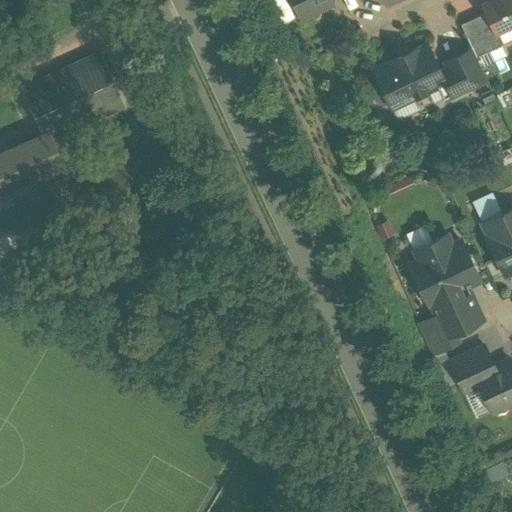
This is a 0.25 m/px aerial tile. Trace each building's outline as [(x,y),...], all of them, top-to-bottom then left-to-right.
[(292,0),(301,18),(331,3),(329,0),(292,0)] [(511,0),(494,0),(483,5),(487,13),(496,33),(498,33),(511,26),(511,0)] [(487,13),(461,25),(471,48),(476,57),(503,44),(498,33),(496,33),(487,13)] [(419,48),(418,46),(387,61),(388,63),(373,70),(380,86),(379,91),(384,93),(391,109),(413,98),(416,100),(427,94),(428,91),(437,87),(445,83),(437,65),(427,44),(419,48)] [(471,48),(437,65),(445,83),(437,87),(444,101),(487,81),(476,57),(471,48)] [(103,59),(25,94),(43,134),(49,131),(121,99),(103,59)] [(43,134),(0,153),(0,190),(39,173),(56,211),(80,200),(49,131),(43,134)] [(147,155),(106,173),(119,203),(160,185),(147,155)] [(511,207),(481,222),(487,234),(485,235),(504,275),(511,271),(511,207)] [(447,234),(414,250),(418,259),(410,263),(429,304),(430,304),(436,315),(419,323),(434,355),(461,343),(455,331),(483,319),(471,294),(466,297),(460,284),(477,276),(460,240),(452,244),(447,234)] [(484,345),(449,361),(464,392),(479,385),(475,376),(494,367),(484,345)] [(494,367),(475,376),(479,385),(492,412),(496,414),(506,408),(508,405),(511,402),(511,364),(510,360),(494,367)]
